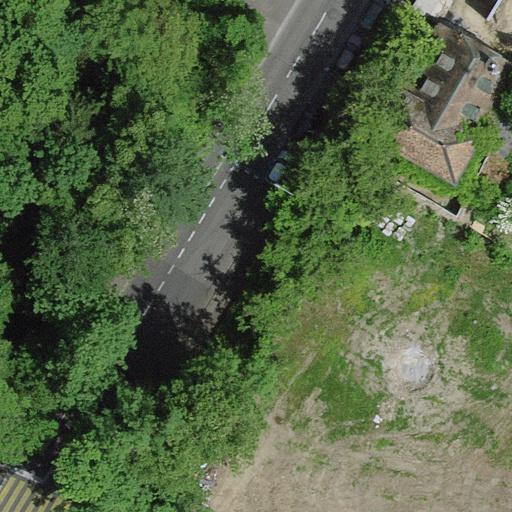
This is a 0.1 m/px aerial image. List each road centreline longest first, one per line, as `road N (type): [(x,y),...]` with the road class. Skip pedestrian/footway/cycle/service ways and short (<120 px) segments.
road 1 (secondary): [(84,409),(341,0)]
road 2 (secondary): [(19,511),(84,409)]
